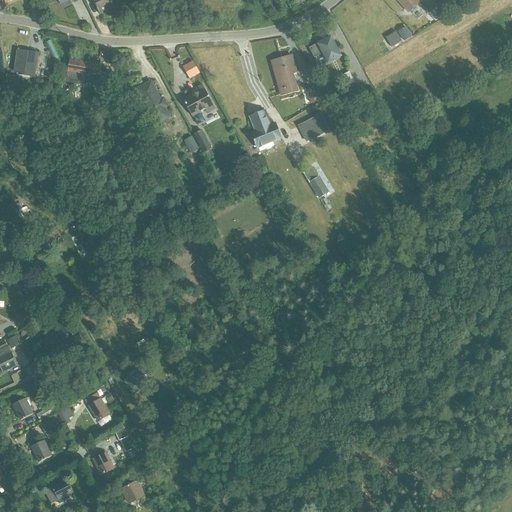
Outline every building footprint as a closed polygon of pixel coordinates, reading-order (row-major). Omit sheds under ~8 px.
[(115,8),(111,0),(93,0),(100,14),(100,13),(104,11),(106,12),(115,8)] [(429,0),(397,0),(410,13),(419,4),(428,15),(429,14),(435,22),(442,16),(439,13),(440,12),(436,7),(429,0)] [(396,31),(386,38),(392,48),(412,37),(406,27),(397,33),(396,31)] [(314,58),(322,54),(328,64),(341,57),(330,37),(309,49),(314,58)] [(18,73),(18,75),(35,78),(38,54),(18,51),(14,73),(18,73)] [(299,92),(294,74),(297,73),(292,57),(284,60),(284,61),(281,61),(281,59),(272,62),(281,97),(299,92)] [(70,60),(66,82),(96,88),(100,66),(70,60)] [(344,89),(355,83),(349,72),(338,78),(344,89)] [(19,77),(7,75),(9,92),(13,99),(29,90),(26,84),(22,85),(19,77)] [(145,85),(137,90),(156,125),(171,117),(166,108),(169,107),(164,97),(160,99),(156,91),(157,90),(152,80),(145,84),(145,85)] [(193,117),(201,113),(201,112),(205,110),(208,114),(216,110),(203,86),(196,89),(198,93),(184,101),(193,117)] [(324,94),(319,86),(307,89),(311,104),(318,102),(317,96),(324,94)] [(125,126),(136,120),(130,109),(132,108),(121,89),(112,94),(122,112),(119,114),(125,126)] [(1,92),(5,101),(11,98),(7,90),(1,92)] [(250,133),(257,149),(282,139),(275,122),(272,124),(266,110),(249,117),(255,131),(250,133)] [(299,124),(309,143),(332,131),(323,112),(299,124)] [(146,151),(133,125),(124,130),(137,155),(146,151)] [(194,135),(204,154),(206,153),(208,156),(213,153),(211,150),(212,149),(202,130),(194,135)] [(194,154),(199,151),(199,150),(199,149),(192,136),(184,141),(191,154),(193,152),(194,154)] [(186,163),(192,174),(197,172),(191,161),(186,163)] [(328,193),(319,177),(310,182),(320,199),(328,193)] [(332,208),(326,198),(321,201),(327,211),(332,208)] [(84,223),(76,227),(79,232),(86,229),(84,223)] [(100,255),(92,238),(82,243),(90,260),(100,255)] [(205,264),(214,260),(211,253),(201,257),(205,264)] [(26,310),(16,316),(20,325),(31,319),(26,310)] [(142,324),(138,327),(144,335),(147,333),(160,325),(154,316),(142,324)] [(64,327),(44,337),(53,353),(63,347),(67,354),(81,347),(76,337),(71,340),(64,327)] [(154,335),(157,340),(167,334),(163,329),(154,335)] [(17,336),(7,341),(12,349),(22,344),(17,336)] [(39,352),(44,349),(39,341),(34,345),(39,352)] [(8,347),(0,350),(0,369),(1,370),(3,374),(18,366),(8,347)] [(149,379),(136,368),(124,382),(137,394),(149,379)] [(12,373),(14,383),(22,380),(20,371),(12,373)] [(58,383),(65,392),(70,388),(64,379),(58,383)] [(98,422),(111,414),(98,394),(86,402),(98,422)] [(55,405),(55,404),(37,414),(40,421),(52,413),(52,412),(73,401),(70,397),(55,405)] [(21,421),(34,414),(26,398),(13,405),(21,421)] [(68,408),(58,414),(65,426),(70,423),(68,419),(73,417),(68,408)] [(45,434),(59,426),(54,417),(40,425),(45,434)] [(126,452),(133,449),(127,437),(129,436),(125,428),(115,432),(119,441),(121,440),(126,452)] [(31,430),(22,435),(25,440),(34,435),(31,430)] [(32,447),(39,463),(52,456),(44,441),(32,447)] [(93,460),(101,476),(114,470),(106,454),(93,460)] [(67,479),(52,487),(52,488),(45,491),(51,504),(59,500),(59,501),(74,493),(67,479)] [(144,496),(136,481),(122,489),(130,504),(144,496)]
